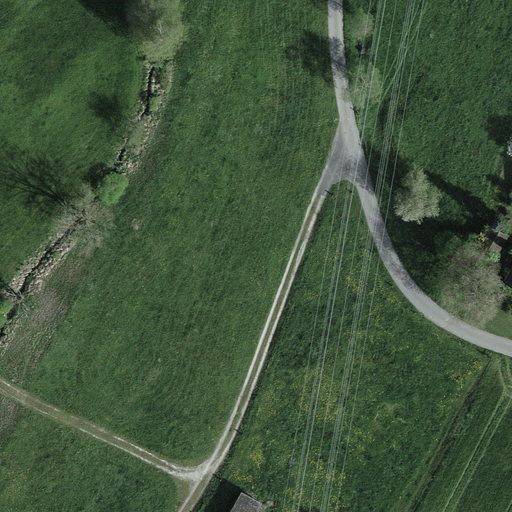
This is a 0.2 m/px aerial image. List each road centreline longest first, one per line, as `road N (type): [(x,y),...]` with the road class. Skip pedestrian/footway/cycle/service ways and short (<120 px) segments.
road 1 (track): [(348,140),(317,197),(221,452),(202,471),(164,471),(0,387)]
road 2 (residential): [(511,355),(426,315),(376,236),(348,140),(335,0)]
